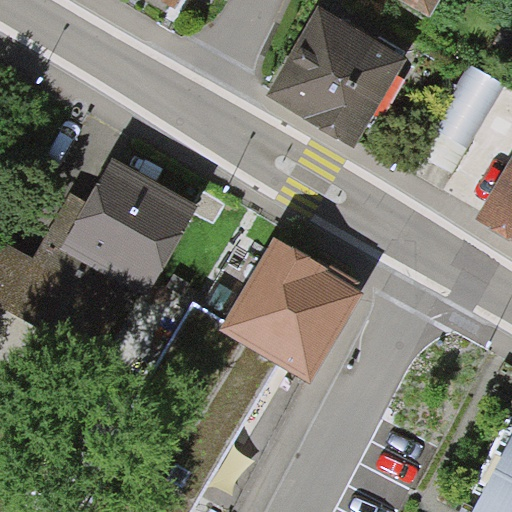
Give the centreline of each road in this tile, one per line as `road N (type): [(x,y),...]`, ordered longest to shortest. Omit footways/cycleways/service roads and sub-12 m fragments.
road 1 (residential): [(300,511),(434,254)]
road 2 (residential): [(190,110),(434,254)]
road 3 (residential): [(9,0),(190,110)]
road 4 (residential): [(190,110),(249,0)]
